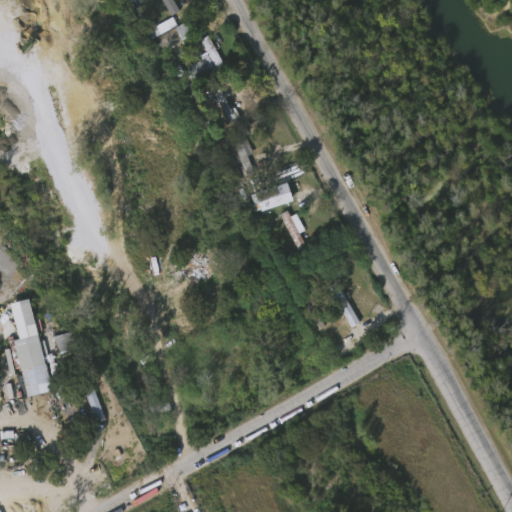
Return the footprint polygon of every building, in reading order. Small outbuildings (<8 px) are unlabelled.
[(162,1),(164,0),(152,0),(159,13),(166,9),(162,1)] [(161,0),(169,0),(176,12),(170,15),(161,0)] [(166,23),(162,15),(140,26),(144,35),(166,23)] [(147,32),(151,45),(181,35),(176,22),(147,32)] [(180,40),(174,28),(185,22),(192,34),(180,40)] [(95,31),(60,40),(58,33),(93,24),(95,31)] [(200,39),(209,36),(222,65),(194,77),(189,66),(208,58),(200,39)] [(94,44),(69,52),(66,46),(91,38),(94,44)] [(212,64),(205,47),(176,60),(183,76),(212,64)] [(227,116),(216,94),(219,92),(214,83),(202,90),(218,120),(227,116)] [(222,89),(235,119),(227,122),(213,92),(222,89)] [(227,173),(241,168),(236,152),(241,151),(238,139),(218,145),(227,173)] [(247,177),(232,146),(242,141),(258,171),(247,177)] [(292,200),(260,211),(254,194),(287,183),(292,200)] [(272,212),(284,248),(294,245),(287,224),(290,223),(285,208),(272,212)] [(282,213),(289,210),(303,248),(296,251),(282,213)] [(201,283),(169,296),(166,288),(179,283),(175,274),(209,262),(211,267),(197,272),(201,283)] [(357,328),(346,333),(327,289),(338,284),(357,328)] [(39,389),(21,296),(0,300),(8,337),(4,338),(16,394),(39,389)] [(44,335),(50,351),(66,345),(60,328),(44,335)] [(95,423),(80,381),(89,378),(104,420),(95,423)] [(73,389),(85,420),(94,416),(83,385),(73,389)] [(148,409),(166,399),(172,409),(153,419),(148,409)] [(88,455),(119,431),(124,437),(92,461),(88,455)]
